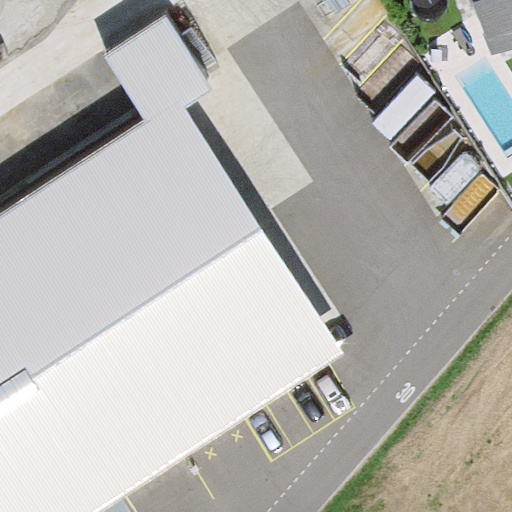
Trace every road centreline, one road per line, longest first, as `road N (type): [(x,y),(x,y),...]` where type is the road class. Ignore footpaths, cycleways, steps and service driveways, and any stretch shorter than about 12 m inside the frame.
road 1 (residential): [(511,259),(291,511)]
road 2 (unknown): [(125,0),(0,87)]
